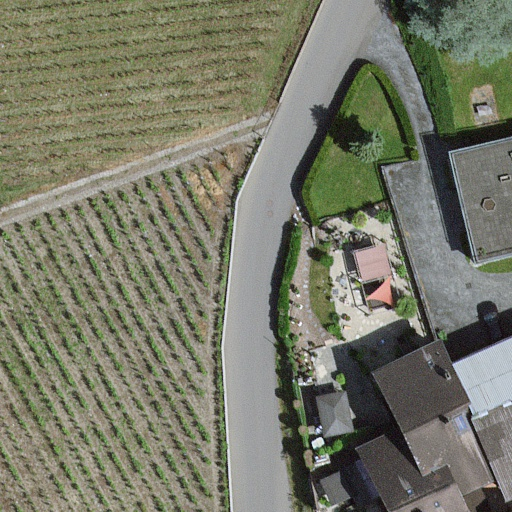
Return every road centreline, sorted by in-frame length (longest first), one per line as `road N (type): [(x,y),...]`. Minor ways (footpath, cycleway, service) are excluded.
road 1 (unclassified): [(354,0),(284,150),(256,248),(250,366),(263,511)]
road 2 (track): [(294,127),(267,123),(0,217)]
